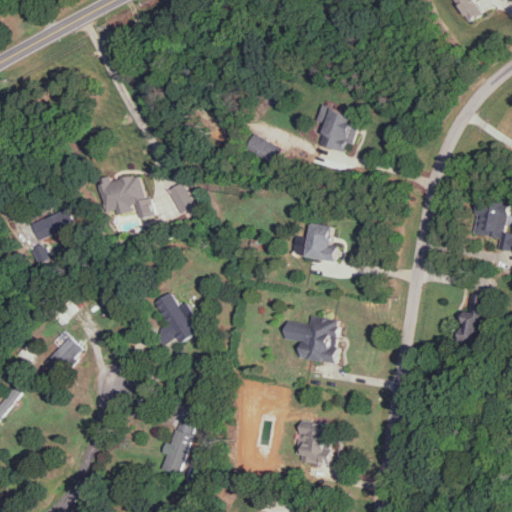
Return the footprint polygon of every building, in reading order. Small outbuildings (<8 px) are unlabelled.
[(459,0),(472,21),(487,13),(478,0),(459,0)] [(330,123),(325,143),(354,151),(364,115),(325,104),(321,120),(330,123)] [(284,147),(259,132),(249,148),(274,163),(284,147)] [(143,218),(159,214),(155,196),(150,197),(144,172),(109,180),(110,182),(104,183),(111,214),(141,206),(143,218)] [(173,188),(184,212),(199,205),(188,181),(173,188)] [(511,249),(511,230),(510,230),(511,213),(511,207),(506,207),(508,200),(491,198),(490,206),(483,205),(479,232),(504,236),(503,248),(511,249)] [(41,237),(78,226),(73,209),(36,220),(41,237)] [(340,225),(317,221),(311,255),(341,260),(344,244),(337,243),(340,225)] [(159,300),(172,323),(163,327),(171,341),(181,336),(184,341),(207,328),(191,300),(183,305),(176,291),(159,300)] [(495,295),(475,291),(472,310),(463,308),(460,327),(467,328),(465,338),(486,342),(495,295)] [(291,319),(289,338),(306,340),(304,357),(340,362),(346,317),(315,313),(314,322),(291,319)] [(60,365),(72,371),(85,344),(68,335),(55,362),(61,365),(60,365)] [(0,423),(25,391),(18,385),(0,407),(0,423)] [(198,423),(181,419),(175,442),(170,441),(167,452),(171,453),(167,469),(185,473),(198,423)] [(334,463),(339,423),(305,419),(300,459),(334,463)]
